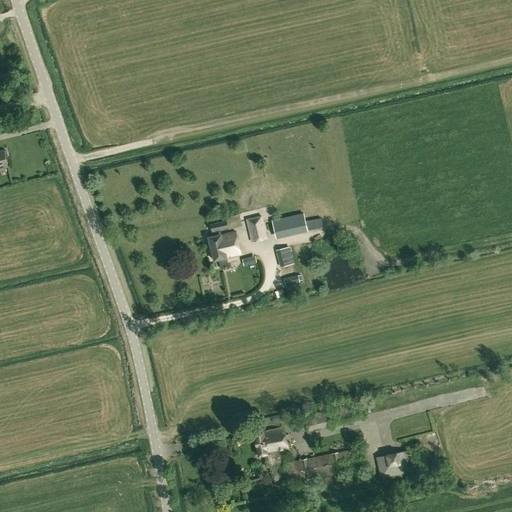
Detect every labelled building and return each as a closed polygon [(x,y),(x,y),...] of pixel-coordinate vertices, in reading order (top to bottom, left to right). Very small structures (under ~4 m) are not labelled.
[(286,231),(305,229),(304,213),(285,215),(286,231)] [(246,219),(252,242),(268,238),(262,215),(246,219)] [(229,267),(227,258),(241,254),(236,230),(221,234),(220,230),(224,229),(224,230),(229,229),(227,220),(210,224),(213,236),(209,237),(214,260),(218,259),(221,269),(229,267)] [(206,270),(198,272),(200,281),(208,279),(206,270)] [(433,394),(430,386),(424,388),(426,396),(433,394)] [(380,393),(383,405),(391,403),(387,391),(380,393)] [(308,431),(363,417),(359,402),(305,415),(308,431)] [(259,455),(264,454),(281,451),(288,449),(284,427),(255,433),(259,455)] [(268,466),(272,486),(296,481),(302,480),(366,467),(362,447),(356,448),(338,452),(333,453),(306,458),(268,466)] [(378,456),(382,477),(411,471),(407,450),(378,456)] [(281,451),(264,454),(266,465),(283,461),(281,451)]
